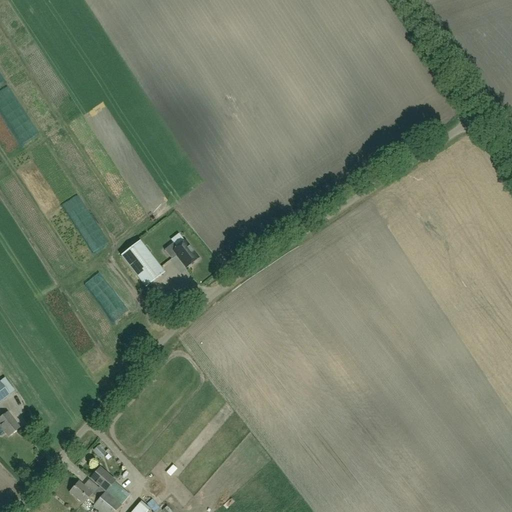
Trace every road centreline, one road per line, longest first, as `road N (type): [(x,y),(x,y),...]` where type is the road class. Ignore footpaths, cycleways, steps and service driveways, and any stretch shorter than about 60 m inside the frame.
road 1 (unclassified): [(14,511),(205,301),(475,119)]
road 2 (unclassified): [(475,119),(397,0)]
